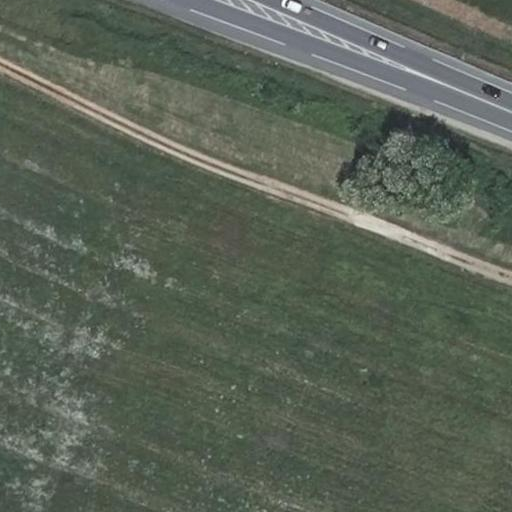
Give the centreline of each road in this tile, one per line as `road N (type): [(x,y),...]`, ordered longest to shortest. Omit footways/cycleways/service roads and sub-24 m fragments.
road 1 (primary): [(190,0),(415,73)]
road 2 (primary): [(415,73),(263,0)]
